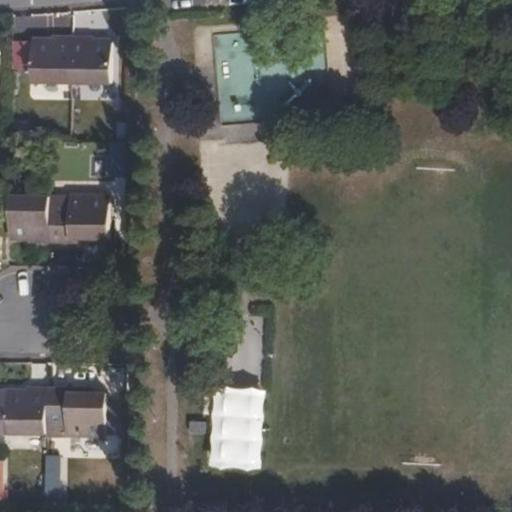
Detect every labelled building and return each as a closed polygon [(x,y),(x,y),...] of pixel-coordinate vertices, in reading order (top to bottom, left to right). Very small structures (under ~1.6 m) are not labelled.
[(349,36),(351,21),(333,18),(331,33),(349,36)] [(216,34),(220,121),(240,120),(239,96),(317,93),(315,48),(259,50),(259,32),(216,34)] [(33,81),(74,82),(75,34),(53,34),(53,38),(33,38),(33,81)] [(97,34),(75,34),(74,82),(113,83),(114,39),(97,39),(97,34)] [(65,194),(127,193),(126,140),(64,141),(65,194)] [(29,242),(51,242),(52,206),(52,195),(11,195),(11,238),(30,238),(29,242)] [(72,206),(52,206),(51,242),(73,243),(73,239),(111,239),(112,195),(72,195),(72,206)] [(10,433),(49,434),(49,422),(50,385),(30,384),(29,389),(10,389),(10,433)] [(95,386),(50,385),(49,422),(67,422),(66,435),(108,436),(110,391),(95,391),(95,386)] [(49,457),(47,486),(60,487),(62,457),(49,457)]
